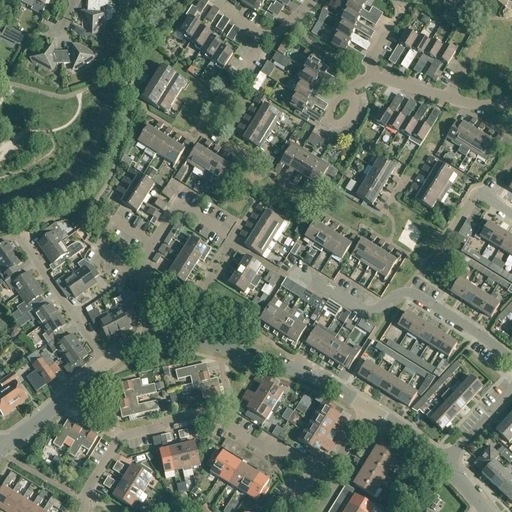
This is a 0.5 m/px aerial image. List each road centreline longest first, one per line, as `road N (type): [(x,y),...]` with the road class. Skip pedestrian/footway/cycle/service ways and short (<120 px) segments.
road 1 (residential): [(84,511),(118,441),(204,415),(313,466)]
road 2 (residential): [(511,363),(422,298),(404,293),(370,312),(294,271)]
road 3 (residential): [(371,408),(288,364),(215,342),(147,343)]
road 4 (residential): [(1,449),(106,361)]
